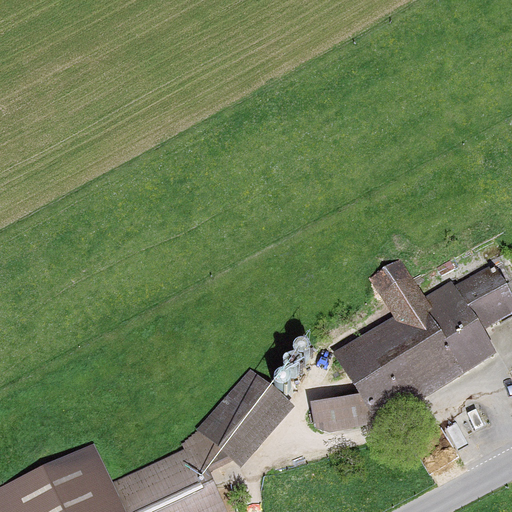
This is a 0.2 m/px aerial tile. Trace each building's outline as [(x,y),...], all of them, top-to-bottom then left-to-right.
[(404,325),(340,359),(363,404),(376,427),(493,366),(479,338),(457,297),(429,312),(407,270),(381,283),(404,325)] [(457,297),(479,338),(511,320),(511,305),(497,277),(457,297)] [(258,383),(210,440),(217,446),(239,464),(244,468),(292,411),(258,383)] [(320,435),(376,427),(363,404),(316,410),(320,435)] [(217,446),(117,494),(125,511),(223,511),(208,479),(239,464),(217,446)] [(125,511),(117,494),(95,448),(0,491),(0,500),(5,511),(125,511)]
